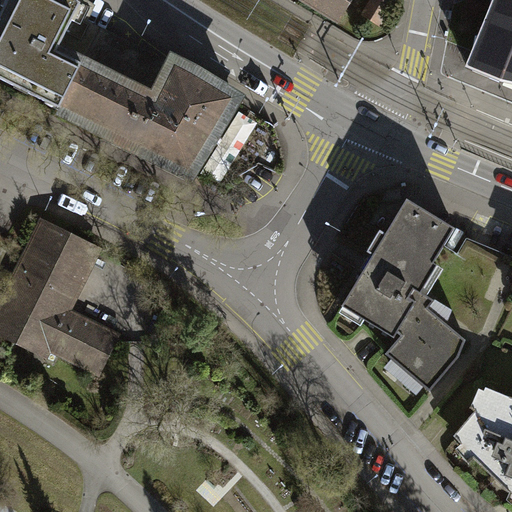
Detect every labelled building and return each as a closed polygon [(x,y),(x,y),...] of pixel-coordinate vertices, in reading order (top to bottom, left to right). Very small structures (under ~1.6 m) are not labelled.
[(0,0),(0,16),(1,17),(9,0),(0,0)] [(0,19),(0,78),(60,109),(66,98),(81,69),(84,62),(98,35),(83,27),(78,36),(68,31),(80,5),(72,0),(9,0),(1,17),(0,19)] [(352,0),(302,0),(339,22),(352,0)] [(391,0),(372,0),(363,16),(380,27),(394,2),(391,0)] [(511,0),(498,0),(499,2),(492,2),(489,20),(484,38),(478,37),(474,52),(468,68),(499,79),(500,77),(511,81),(511,0)] [(170,70),(98,35),(84,62),(81,69),(66,98),(60,109),(190,174),(236,99),(191,72),(174,64),(170,70)] [(340,299),(388,329),(413,288),(450,228),(402,198),(340,299)] [(89,246),(44,224),(3,305),(0,311),(0,332),(36,350),(40,342),(99,372),(116,337),(74,320),(58,308),(89,246)] [(413,288),(388,329),(397,335),(382,353),(425,389),(455,356),(461,339),(424,308),(430,300),(413,288)] [(503,402),(489,396),(482,413),(476,411),(455,436),(463,446),(476,452),(473,457),(509,492),(511,493),(511,397),(503,402)]
